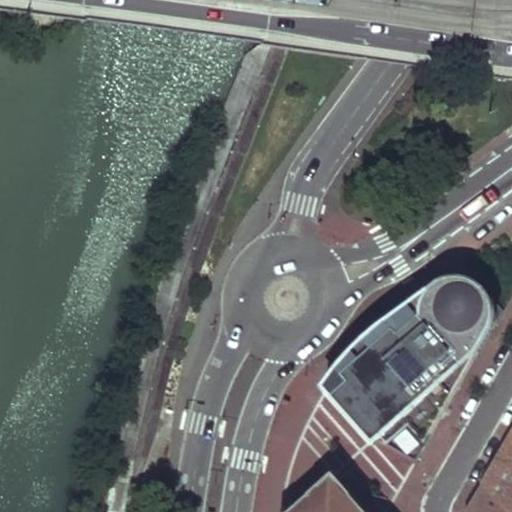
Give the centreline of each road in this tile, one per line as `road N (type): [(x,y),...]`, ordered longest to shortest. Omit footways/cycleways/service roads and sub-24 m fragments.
road 1 (primary): [(95,0),(511,53)]
road 2 (tertiary): [(437,0),(317,163),(285,258)]
road 3 (primary): [(323,284),(390,256),(511,169)]
road 4 (primary): [(244,313),(202,424),(187,511)]
road 5 (primary): [(234,511),(254,421),(289,342)]
road 6 (residential): [(436,511),(511,371)]
